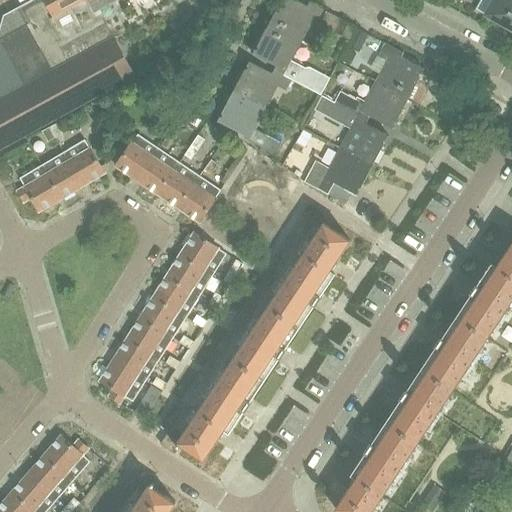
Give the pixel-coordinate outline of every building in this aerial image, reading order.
[(35,0),(18,10),(5,16),(0,33),(0,32),(0,149),(6,146),(74,109),(130,78),(110,40),(183,0),(35,0)] [(275,13),(268,24),(297,40),(309,17),(315,20),(321,8),(309,2),(307,6),(295,0),(282,0),(283,1),(280,2),(275,13)] [(511,0),(493,0),(485,15),(497,22),(495,26),(508,33),(510,29),(511,29),(511,0)] [(340,19),(329,13),(326,11),(317,29),(331,36),(334,30),(340,19)] [(356,27),(346,22),(339,34),(350,40),(356,28),(356,27)] [(330,77),(327,76),(311,67),(308,68),(287,57),(297,40),(268,24),(255,46),(251,53),(274,66),(272,69),(291,79),(320,95),(330,77)] [(346,46),(357,51),(366,34),(356,28),(350,40),(346,46)] [(375,82),(407,100),(414,87),(420,77),(419,73),(422,73),(424,69),(401,56),(404,53),(386,43),(381,54),(380,55),(387,59),(375,82)] [(184,87),(191,66),(161,55),(153,76),(184,87)] [(285,90),(291,79),(272,69),(270,73),(248,61),(232,91),(265,109),(278,86),(285,90)] [(391,129),(407,100),(375,82),(365,101),(357,97),(356,99),(340,91),(334,103),(349,111),(366,121),(384,130),(386,126),(391,129)] [(265,109),(232,91),(215,121),(261,146),(257,152),(272,160),(281,143),(255,129),(265,109)] [(314,110),(318,112),(349,129),(339,149),(371,167),(387,137),(382,134),(384,130),(366,121),(349,111),(334,103),(321,97),(314,110)] [(191,115),(187,122),(197,129),(201,122),(191,115)] [(50,127),(56,137),(62,134),(57,123),(50,127)] [(159,124),(155,131),(165,138),(169,131),(159,124)] [(42,131),(48,142),(55,138),(49,127),(42,131)] [(137,133),(131,142),(115,166),(138,181),(160,148),(137,133)] [(63,153),(82,185),(104,172),(85,140),(63,153)] [(191,145),(184,155),(191,160),(198,150),(191,145)] [(180,162),(160,148),(138,181),(158,195),(180,162)] [(371,167),(339,149),(329,168),(316,161),(304,183),(345,204),(350,193),(355,196),(371,167)] [(63,153),(41,165),(60,198),(82,185),(63,153)] [(204,169),(211,174),(218,164),(211,159),(204,169)] [(201,176),(180,162),(158,195),(179,209),(201,176)] [(39,211),(60,198),(41,165),(20,178),(24,185),(16,190),(23,201),(30,196),(39,211)] [(201,176),(179,209),(199,222),(221,189),(201,176)] [(303,254),(331,272),(336,264),(335,262),(349,241),(347,239),(348,238),(339,232),(339,233),(323,223),(303,254)] [(193,233),(179,254),(212,275),(226,254),(193,233)] [(500,257),(495,265),(511,275),(511,242),(501,258),(500,257)] [(199,296),(212,275),(179,254),(166,275),(199,296)] [(334,274),(331,272),(303,254),(267,307),(299,327),(313,306),(314,307),(320,298),(319,297),(334,274)] [(230,270),(236,274),(243,264),(236,260),(230,270)] [(508,306),(511,299),(511,275),(495,265),(491,263),(477,285),(508,306)] [(185,317),(199,296),(166,275),(152,296),(185,317)] [(508,306),(477,285),(475,284),(469,293),(471,294),(457,315),(488,336),(508,306)] [(209,302),(216,306),(222,296),(215,292),(209,302)] [(185,317),(152,296),(139,317),(172,338),(185,317)] [(284,349),(299,327),(267,307),(232,360),(263,380),(278,357),(280,358),(286,350),(284,349)] [(192,321),(203,328),(207,321),(197,315),(192,321)] [(472,359),(488,336),(457,315),(441,338),(472,359)] [(159,359),(172,338),(139,317),(126,338),(159,359)] [(179,342),(189,348),(194,342),(184,335),(179,342)] [(453,388),(472,359),(441,338),(440,337),(434,346),(435,347),(421,368),(453,388)] [(145,380),(159,359),(126,338),(112,359),(145,380)] [(166,363),(176,369),(180,362),(170,356),(166,363)] [(132,401),(145,380),(112,359),(99,380),(113,389),(108,396),(119,402),(123,396),(132,401)] [(263,380),(232,360),(197,413),(225,431),(228,433),(243,411),(245,412),(250,403),(249,402),(263,380)] [(437,411),(453,388),(421,368),(407,390),(437,411)] [(152,384),(162,390),(167,383),(156,377),(152,384)] [(401,400),(386,421),(417,441),(437,411),(407,390),(406,390),(399,399),(401,400)] [(134,412),(144,418),(156,401),(146,394),(134,412)] [(220,439),(225,431),(197,413),(178,441),(180,445),(193,453),(192,454),(200,460),(201,459),(203,461),(218,438),(220,439)] [(371,443),(402,464),(417,441),(386,421),(371,443)] [(175,453),(180,445),(178,441),(166,434),(160,443),(175,453)] [(61,435),(44,454),(66,473),(73,480),(90,461),(82,454),(88,448),(78,439),(73,445),(61,435)] [(351,475),(355,477),(381,496),(402,464),(371,443),(370,443),(364,451),(366,452),(351,475)] [(44,454),(27,473),(57,499),(73,480),(66,473),(44,454)] [(136,479),(148,487),(152,487),(157,479),(142,469),(136,479)] [(33,511),(45,511),(57,499),(27,473),(11,492),(33,511)] [(369,511),(381,496),(355,477),(349,486),(350,486),(335,508),(337,510),(336,511),(337,511),(369,511)] [(434,485),(427,495),(439,503),(446,493),(434,485)] [(152,487),(148,487),(130,511),(167,511),(174,502),(172,501),(173,499),(165,494),(164,495),(152,487)] [(0,504),(0,511),(33,511),(11,492),(0,504)] [(66,507),(71,511),(80,503),(74,497),(66,507)]
